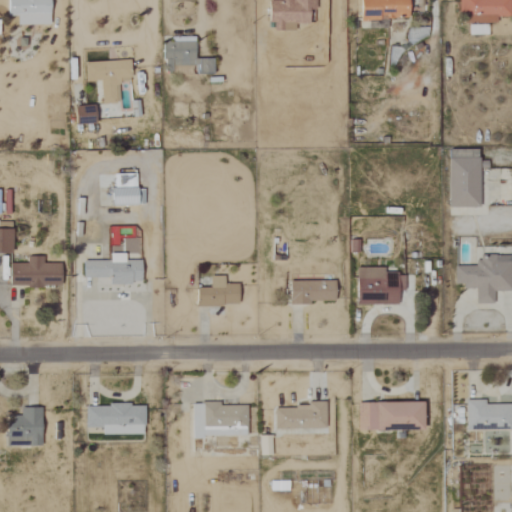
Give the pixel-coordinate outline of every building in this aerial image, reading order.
[(47,26),(47,0),(5,0),(5,17),(15,17),(15,25),(47,26)] [(312,0),(265,0),(266,22),(275,22),(275,32),(292,32),(292,25),(305,25),(305,10),(313,10),(312,0)] [(357,0),(358,20),(406,19),(405,0),(357,0)] [(457,0),(458,24),(494,24),(494,17),(509,17),(508,0),(457,0)] [(210,75),(210,59),(193,60),(192,44),(161,44),(161,68),(195,68),(195,75),(210,75)] [(99,104),(117,103),(117,82),(128,81),(128,61),(82,63),(83,82),(99,82),(99,104)] [(92,124),(91,106),(72,107),(72,125),(92,124)] [(477,208),(476,150),(446,151),(447,209),(477,208)] [(109,206),(141,206),(141,190),(134,190),(134,174),(115,175),(115,188),(109,188),(109,206)] [(9,231),(0,230),(0,254),(8,255),(9,231)] [(138,261),(122,261),(122,254),(107,254),(107,261),(81,261),(81,278),(107,278),(107,285),(138,284),(138,261)] [(509,292),(509,256),(478,256),(478,266),(453,266),(453,285),(461,285),(461,290),(474,290),(474,305),(491,304),(491,292),(509,292)] [(58,264),(41,265),(40,258),(25,258),(25,264),(7,265),(7,288),(58,287),(58,264)] [(354,305),(395,305),(395,292),(402,292),(402,271),(354,271),(354,305)] [(194,289),(194,306),(236,306),(236,284),(222,284),(222,277),(208,277),(208,289),(194,289)] [(332,282),(287,282),(287,304),(331,304),(332,282)] [(464,429),(510,431),(511,405),(482,404),(482,401),(465,400),(464,429)] [(354,403),(355,431),(420,430),(420,402),(354,403)] [(245,436),(244,404),(189,405),(190,437),(245,436)] [(84,405),(83,427),(100,428),(99,434),(141,435),(142,405),(84,405)] [(323,405),(272,406),(272,429),(323,428),(323,405)] [(3,423),(4,447),(39,446),(38,408),(19,408),(19,416),(11,416),(11,423),(3,423)] [(258,456),(269,456),(269,437),(257,437),(258,456)]
